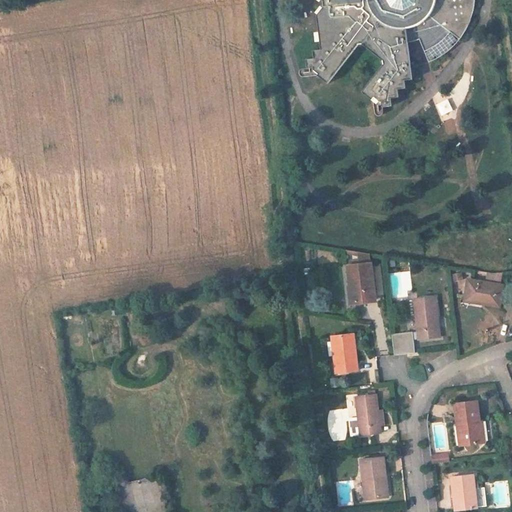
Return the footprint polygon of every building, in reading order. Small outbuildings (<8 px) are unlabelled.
[(322,0),(323,5),(328,39),(320,40),(320,48),(312,49),(313,56),(305,58),(305,66),(311,66),(312,70),(317,74),(316,75),(328,84),(359,42),(364,41),(383,56),(384,62),(362,93),(370,100),(373,98),(377,101),(382,101),(383,106),(392,105),(392,98),(399,96),(398,89),(405,87),(404,79),(412,77),(407,40),(419,37),(424,49),(430,46),(443,36),(450,28),(458,35),(468,17),(471,3),(471,0),(322,0)] [(328,39),(323,5),(316,14),(320,40),(328,39)] [(445,49),(458,35),(450,28),(443,36),(430,46),(424,49),(428,59),(433,57),(445,49)] [(371,298),(366,262),(343,264),(346,284),(348,284),(350,301),(371,298)] [(394,272),(397,296),(414,294),(410,270),(394,272)] [(488,280),(503,280),(504,273),(488,272),(488,280)] [(496,305),(500,283),(465,277),(462,295),(479,298),(479,302),(496,305)] [(350,301),(348,284),(346,284),(342,285),(344,301),(350,301)] [(437,336),(431,295),(410,297),(413,314),(417,314),(420,338),(437,336)] [(418,352),(414,331),(392,335),(396,356),(418,352)] [(359,369),(356,349),(353,349),(351,334),(332,336),(337,372),(359,369)] [(376,393),(357,396),(360,421),(351,422),(353,437),(362,435),(362,437),(382,434),(381,427),(379,410),(376,393)] [(476,400),(453,403),(456,423),(460,423),(463,445),(482,442),(476,400)] [(447,461),(446,454),(430,456),(431,463),(447,461)] [(389,478),(387,459),(364,461),(368,501),(387,499),(385,478),(389,478)] [(476,489),(474,475),(453,477),(454,494),(457,494),(459,511),(479,509),(478,508),(476,489)] [(487,506),(485,487),(476,489),(478,508),(487,506)] [(453,511),(459,511),(457,494),(454,494),(451,494),(452,511),(453,511)]
